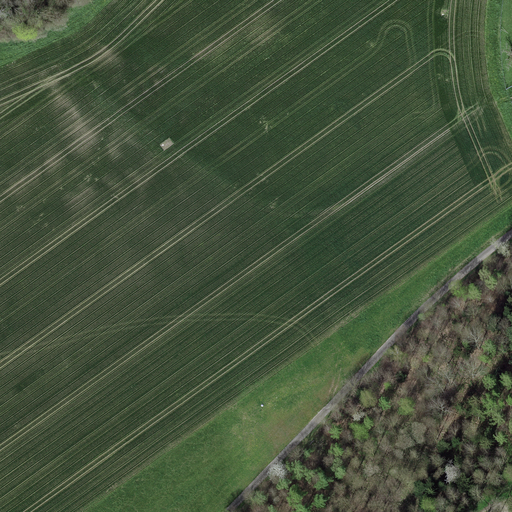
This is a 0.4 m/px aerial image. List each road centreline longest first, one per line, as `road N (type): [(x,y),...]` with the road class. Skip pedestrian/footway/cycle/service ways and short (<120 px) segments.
road 1 (track): [(511,95),(353,201),(316,215),(265,210),(131,120),(51,35)]
road 2 (track): [(241,511),(511,231)]
